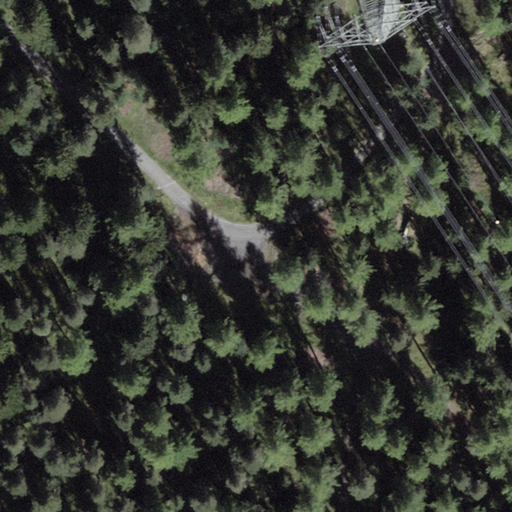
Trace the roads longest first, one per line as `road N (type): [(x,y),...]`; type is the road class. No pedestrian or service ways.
road 1 (track): [(0,18),(213,228),(356,334)]
road 2 (track): [(444,0),(431,139),(356,334)]
road 3 (track): [(213,228),(268,230),(322,208),(444,61)]
road 4 (track): [(356,334),(480,445),(511,487)]
road 5 (track): [(356,334),(350,511)]
